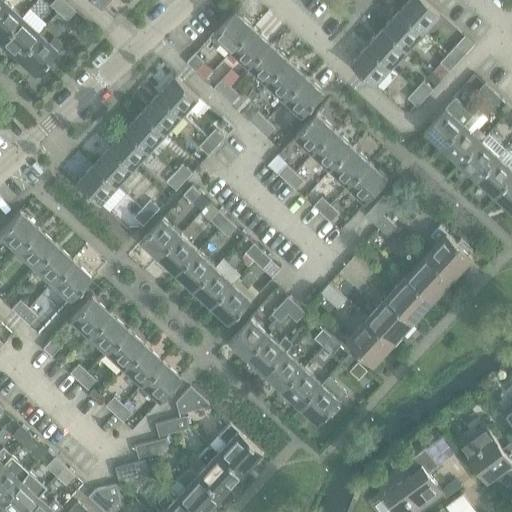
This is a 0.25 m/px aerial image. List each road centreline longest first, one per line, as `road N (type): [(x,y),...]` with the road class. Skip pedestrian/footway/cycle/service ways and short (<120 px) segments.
road 1 (residential): [(183,0),(0,174)]
road 2 (residential): [(407,127),(266,0)]
